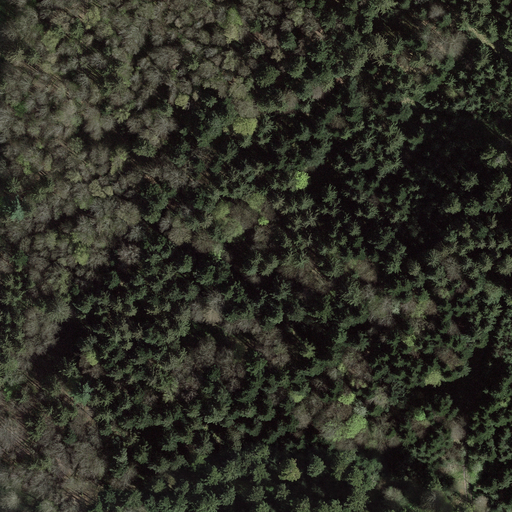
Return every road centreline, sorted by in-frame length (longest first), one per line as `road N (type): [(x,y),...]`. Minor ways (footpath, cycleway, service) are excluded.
road 1 (track): [(64,0),(80,126),(69,173),(26,259),(25,318),(80,509)]
road 2 (track): [(511,257),(465,418),(470,511)]
